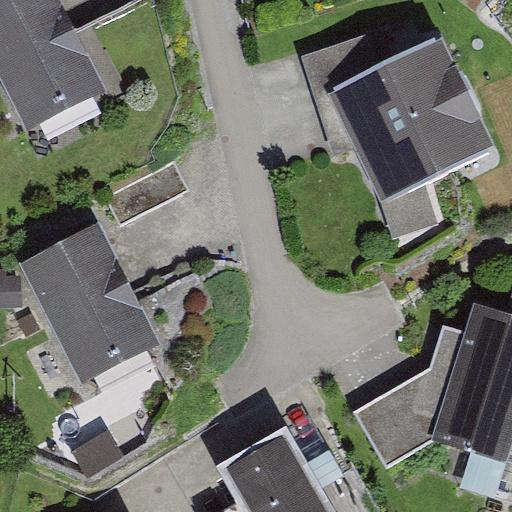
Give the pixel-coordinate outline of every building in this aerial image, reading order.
[(56,0),(0,0),(0,86),(24,134),(103,95),(56,0)] [(368,36),(299,63),(337,157),(357,149),(379,202),(489,158),(444,45),(382,70),(368,36)] [(136,223),(189,189),(177,171),(124,205),(136,223)] [(99,228),(19,269),(78,386),(159,345),(99,228)] [(428,372),(355,417),(384,472),(436,442),(510,460),(511,452),(511,322),(469,311),(462,335),(438,330),(428,372)] [(324,511),(285,435),(217,470),(238,511),(324,511)]
